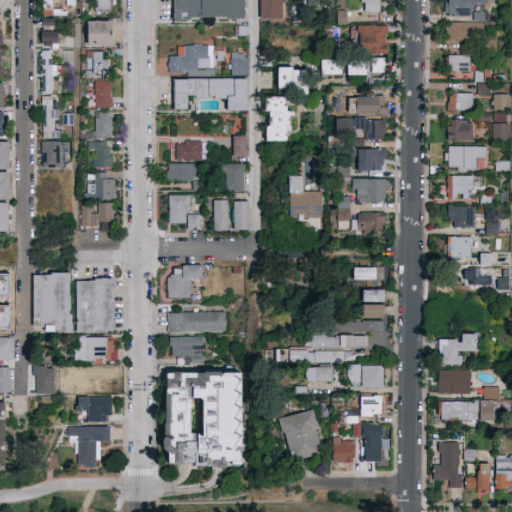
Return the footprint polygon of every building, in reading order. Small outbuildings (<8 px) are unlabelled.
[(40,0),(41,15),(51,14),(51,7),(56,7),(56,1),(61,1),(61,6),(74,5),(73,0),(40,0)] [(92,0),(93,8),(110,8),(109,0),(92,0)] [(168,0),(168,16),(241,17),(241,0),(168,0)] [(280,0),(257,0),(257,16),(280,17),(280,0)] [(376,11),(376,0),(358,0),(358,10),(376,11)] [(470,14),(470,1),(490,2),(489,0),(442,0),(442,14),(470,14)] [(345,24),(345,10),(335,9),(334,23),(345,24)] [(38,17),(38,25),(55,25),(55,17),(38,17)] [(81,20),(82,44),(112,43),(112,20),(81,20)] [(481,21),(443,20),(443,40),(481,41),(481,21)] [(352,52),(383,53),(384,24),(353,23),(352,52)] [(55,30),(36,30),(36,43),(55,44),(55,30)] [(167,70),(208,69),(207,43),(183,44),(183,55),(166,55),(167,70)] [(48,63),(48,49),(40,49),(39,92),(52,92),(52,63),(48,63)] [(90,58),(85,58),(84,75),(105,76),(106,50),(90,50),(90,58)] [(243,74),(244,53),(228,53),(228,74),(243,74)] [(468,54),(446,54),(446,70),(468,71),(468,54)] [(384,58),(357,57),(356,79),(383,80),(384,58)] [(338,73),(337,58),(316,59),(316,73),(338,73)] [(303,69),(285,68),(285,66),(270,65),(269,87),(303,88),(303,69)] [(474,69),(473,80),(488,81),(489,69),(474,69)] [(242,78),(168,77),(168,108),(183,108),(183,96),(221,97),(221,109),(242,110),(242,78)] [(109,80),(93,80),(93,106),(109,106),(109,80)] [(490,93),(490,82),(475,82),(476,93),(490,93)] [(470,92),(445,91),(444,109),(469,109),(470,92)] [(383,114),(383,93),(361,92),(361,95),(351,95),(350,113),(383,114)] [(508,93),(491,93),(490,109),(507,109),(508,93)] [(42,137),(54,137),(54,119),(56,119),(56,95),(39,95),(39,104),(41,104),(42,137)] [(265,140),(285,140),(285,130),(288,130),(287,110),(281,110),(281,95),(259,95),(259,109),(265,109),(265,140)] [(109,110),(91,111),(93,136),(110,136),(109,110)] [(61,113),(62,124),(73,123),(72,112),(61,113)] [(489,138),(506,139),(507,113),(473,112),(473,120),(490,120),(489,138)] [(382,118),(350,117),(349,129),(362,129),(361,138),(381,139),(382,118)] [(444,138),(471,139),(472,120),(445,119),(444,138)] [(229,156),(242,155),(242,134),(228,135),(229,156)] [(8,141),(0,140),(0,167),(7,168),(8,141)] [(39,166),(61,165),(60,140),(39,140),(39,166)] [(109,140),(90,140),(91,166),(109,166),(109,140)] [(174,159),(207,160),(207,142),(174,141),(174,159)] [(473,167),(473,157),(482,157),(482,145),(446,145),(445,167),(473,167)] [(381,148),(354,147),(354,169),(381,170),(381,148)] [(194,163),(166,162),(166,179),(194,179),(194,163)] [(241,190),(241,163),(222,163),(223,190),(241,190)] [(0,198),(7,199),(8,171),(0,171),(0,198)] [(107,178),(106,171),(93,172),(93,198),(113,197),(113,177),(107,178)] [(470,174),(443,175),(444,198),(465,197),(465,186),(470,186),(470,174)] [(321,191),(301,191),(301,175),(284,175),(284,191),(288,191),(288,218),(321,218),(321,191)] [(382,201),(382,178),(348,177),(348,188),(354,188),(353,200),(382,201)] [(166,222),(183,222),(183,204),(187,204),(187,194),(166,194),(166,222)] [(346,195),(333,195),(334,207),(330,207),(331,220),(347,219),(346,195)] [(210,229),(225,229),(226,199),(210,199),(210,229)] [(245,200),(228,200),(229,229),(245,228),(245,200)] [(111,201),(96,202),(96,212),(91,212),(92,224),(112,224),(111,201)] [(90,225),(90,204),(79,205),(80,225),(90,225)] [(446,226),(472,226),(472,205),(446,205),(446,226)] [(381,229),(381,212),(348,213),(348,229),(360,228),(360,230),(381,229)] [(200,229),(200,213),(185,213),(185,229),(200,229)] [(483,233),(496,233),(496,221),(483,221),(483,233)] [(468,257),(468,236),(447,235),(446,257),(468,257)] [(487,262),(486,252),(475,253),(475,262),(487,262)] [(355,255),(354,278),(375,279),(374,284),(379,284),(381,256),(355,255)] [(165,297),(188,296),(188,278),(199,277),(198,263),(178,264),(178,274),(165,274),(165,297)] [(486,284),(487,268),(447,267),(447,275),(436,274),(436,285),(441,285),(441,283),(486,284)] [(28,272),(27,316),(34,316),(34,322),(49,322),(49,331),(63,331),(64,272),(28,272)] [(507,277),(493,277),(493,288),(506,288),(507,277)] [(113,329),(112,278),(75,279),(77,331),(113,329)] [(359,300),(381,301),(381,288),(360,288),(359,300)] [(381,303),(360,303),(359,316),(380,316),(381,303)] [(165,311),(165,331),(221,330),(221,310),(165,311)] [(381,319),(332,320),(332,334),(349,333),(349,330),(381,330),(381,319)] [(472,332),(457,333),(457,338),(434,339),(435,362),(457,362),(457,350),(472,350),(472,332)] [(361,346),(361,334),(305,334),(305,346),(361,346)] [(202,335),(169,336),(169,356),(187,356),(187,363),(202,362),(202,335)] [(0,336),(0,360),(9,360),(9,336),(0,336)] [(79,336),(78,346),(74,346),(74,360),(113,360),(113,336),(79,336)] [(325,360),(325,349),(287,350),(287,361),(325,360)] [(380,385),(379,364),(344,364),(344,385),(380,385)] [(32,393),(50,392),(50,365),(32,366),(32,393)] [(300,379),(327,380),(327,366),(300,365),(300,379)] [(0,390),(9,391),(8,367),(0,367),(0,390)] [(467,392),(467,369),(433,370),(434,393),(467,392)] [(235,462),(236,372),(156,371),(156,391),(160,391),(159,432),(182,433),(183,396),(194,396),(194,434),(185,434),(185,452),(195,452),(195,462),(235,462)] [(497,398),(497,386),(481,386),(481,398),(497,398)] [(109,396),(74,395),(73,409),(86,410),(85,420),(104,421),(104,413),(109,413),(109,396)] [(377,395),(357,395),(357,415),(378,414),(377,395)] [(490,420),(490,399),(477,399),(476,420),(490,420)] [(438,400),(437,419),(470,419),(471,411),(476,411),(476,400),(438,400)] [(326,402),(319,402),(319,414),(327,414),(326,402)] [(275,417),(286,460),(319,451),(309,408),(275,417)] [(377,460),(378,437),(386,437),(387,425),(351,424),(351,435),(361,435),(361,460),(377,460)] [(66,425),(66,435),(76,435),(76,466),(97,466),(97,440),(109,440),(109,426),(66,425)] [(329,438),(328,460),(353,461),(353,438),(329,438)] [(169,462),(169,442),(161,442),(161,462),(169,462)] [(429,479),(446,479),(446,487),(460,487),(460,474),(455,474),(456,442),(436,442),(436,464),(430,464),(429,479)] [(491,487),(511,487),(511,455),(492,455),(491,487)] [(487,462),(472,463),(472,476),(461,476),(461,489),(487,488),(487,462)]
